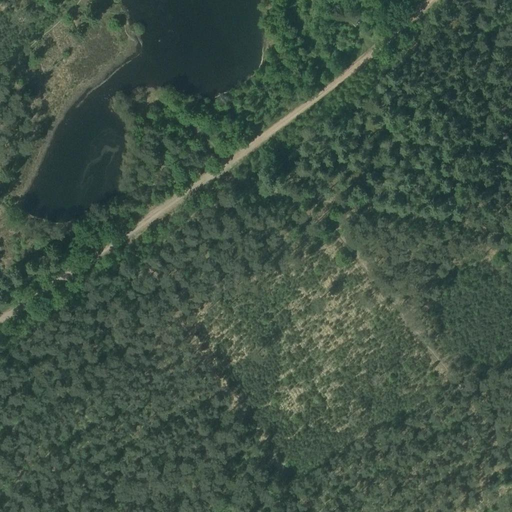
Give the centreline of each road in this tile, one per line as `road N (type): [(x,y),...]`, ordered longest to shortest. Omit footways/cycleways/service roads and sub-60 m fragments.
road 1 (track): [(314,200),(511,453)]
road 2 (track): [(0,323),(209,179)]
road 3 (track): [(209,179),(375,50)]
road 4 (track): [(511,233),(314,200)]
